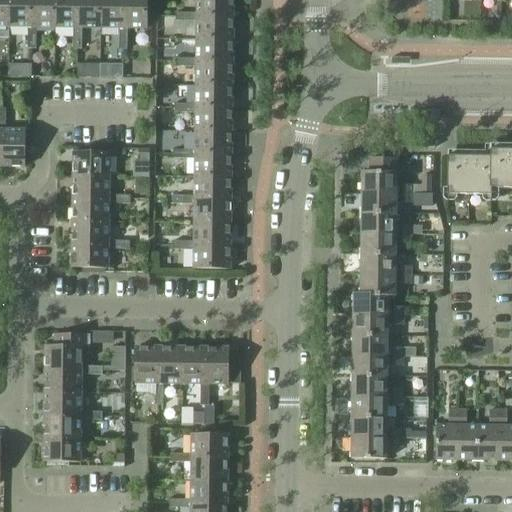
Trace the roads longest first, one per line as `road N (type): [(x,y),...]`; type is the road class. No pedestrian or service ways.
road 1 (residential): [(16,309),(289,313)]
road 2 (residential): [(289,313),(289,219),(312,77)]
road 3 (residential): [(286,486),(511,488)]
road 4 (residential): [(125,507),(14,505),(15,413)]
road 5 (residential): [(312,77),(511,87)]
road 6 (residential): [(16,197),(39,175),(40,117),(134,117)]
road 7 (residential): [(286,486),(289,313)]
road 8 (residential): [(511,244),(480,243),(477,334)]
